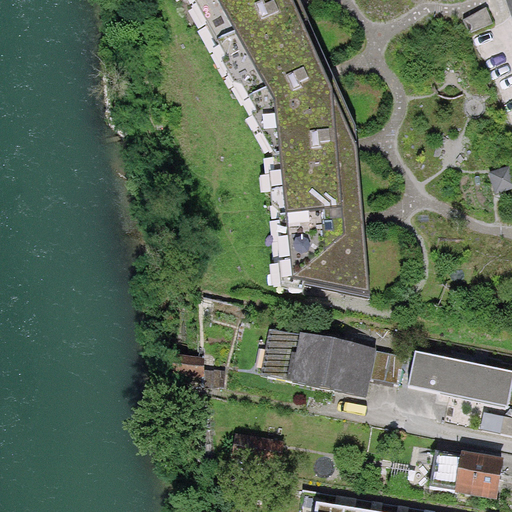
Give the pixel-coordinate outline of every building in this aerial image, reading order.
[(289,0),(192,0),(281,158),(294,281),(369,297),(355,148),(289,0)] [(400,359),(272,333),(264,374),(365,394),(368,381),(395,386),(400,359)] [(507,407),(511,383),(511,375),(417,357),(411,388),(507,407)] [(176,360),(175,374),(204,375),(205,361),(176,360)] [(283,437),(240,430),(236,454),(279,461),(283,437)] [(501,457),(461,452),(455,490),(496,496),(501,457)]
